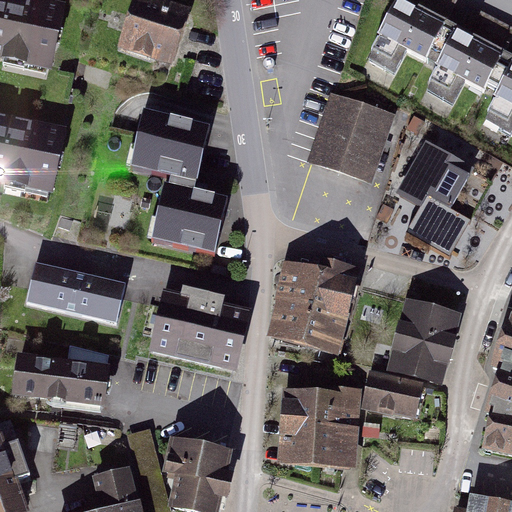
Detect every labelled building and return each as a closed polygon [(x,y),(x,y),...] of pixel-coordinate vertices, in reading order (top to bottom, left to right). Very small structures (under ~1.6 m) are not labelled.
[(58,10),(9,0),(0,0),(0,59),(45,69),(58,10)] [(186,13),(148,0),(131,0),(115,48),(168,66),(186,13)] [(439,32),(392,6),(360,64),(386,79),(399,54),(420,66),(439,32)] [(494,59),(447,33),(415,91),(441,106),(455,82),(475,93),(494,59)] [(511,66),(510,66),(478,124),(504,138),(511,123),(511,66)] [(367,178),(387,118),(334,101),(314,161),(367,178)] [(206,132),(146,117),(133,167),(194,182),(206,132)] [(58,133),(0,121),(0,179),(48,189),(58,133)] [(471,173),(419,144),(390,197),(408,207),(394,231),(455,265),(480,220),(453,205),(471,173)] [(223,205),(167,193),(157,240),(213,251),(223,205)] [(271,336),(305,344),(324,266),(308,262),(306,272),(288,267),(271,336)] [(116,285),(27,265),(19,304),(108,323),(116,285)] [(324,266),(305,344),(335,352),(355,274),(324,266)] [(244,315),(167,298),(156,350),(232,367),(244,315)] [(456,318),(410,306),(392,372),(438,385),(456,318)] [(511,317),(496,367),(483,411),(491,413),(481,450),(511,457),(511,317)] [(100,371),(10,357),(4,394),(94,408),(100,371)] [(421,387),(373,377),(367,408),(415,417),(421,387)] [(325,399),(288,396),(284,462),(348,466),(349,455),(351,455),(355,395),(325,393),(325,399)] [(1,440),(0,439),(0,511),(16,511),(23,508),(15,483),(30,478),(20,447),(5,452),(1,440)] [(215,511),(227,455),(175,444),(169,473),(180,476),(174,508),(193,511),(215,511)] [(104,511),(125,511),(133,510),(125,475),(98,481),(104,511)] [(459,508),(450,506),(449,511),(511,511),(511,506),(461,497),(459,508)]
